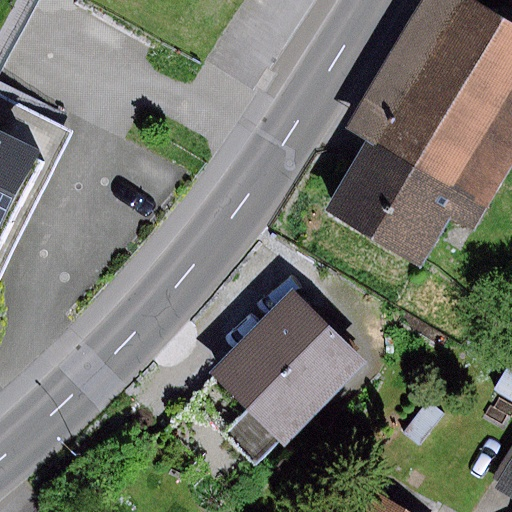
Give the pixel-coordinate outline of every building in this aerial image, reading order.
[(0,0),(0,27),(14,0),(0,0)] [(511,158),(511,33),(456,0),(424,0),(344,135),(364,146),(327,209),(420,264),(446,221),(467,233),(511,158)] [(0,214),(28,156),(0,142),(0,214)] [(292,296),(212,377),(248,412),(223,436),(256,469),(360,364),(292,296)] [(511,456),(492,491),(511,502),(511,456)] [(403,511),(363,488),(348,511),(403,511)]
